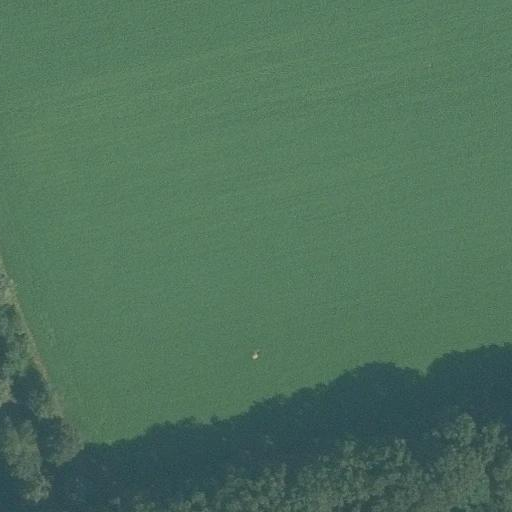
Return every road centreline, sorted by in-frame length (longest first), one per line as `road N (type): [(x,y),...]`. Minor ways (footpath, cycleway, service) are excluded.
road 1 (track): [(99,511),(511,414)]
road 2 (track): [(65,511),(0,351)]
